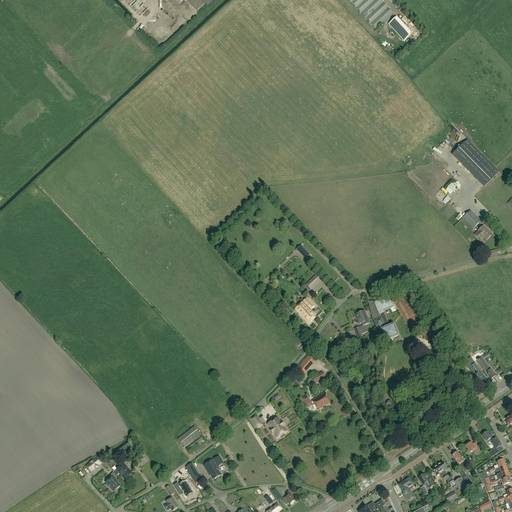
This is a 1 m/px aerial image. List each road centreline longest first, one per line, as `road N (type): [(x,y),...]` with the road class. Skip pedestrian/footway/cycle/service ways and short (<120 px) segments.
road 1 (unclassified): [(117,510),(242,421),(348,296),(511,249)]
road 2 (unclassified): [(183,511),(270,485),(317,492),(332,505)]
road 3 (tertiary): [(382,472),(511,384)]
road 4 (residential): [(386,481),(488,411)]
